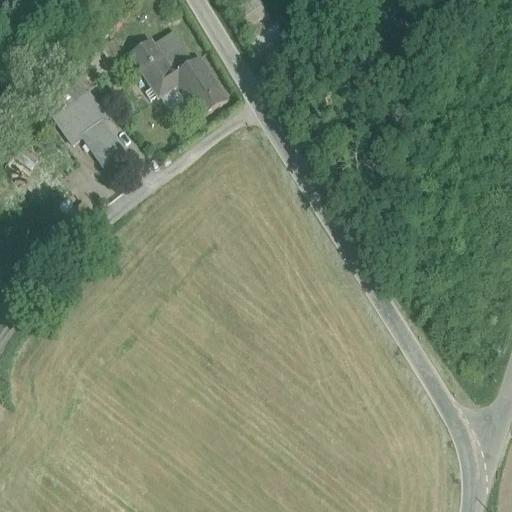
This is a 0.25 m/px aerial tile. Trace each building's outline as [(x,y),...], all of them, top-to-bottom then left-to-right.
[(250,28),(268,19),(258,0),(249,0),(239,6),(250,28)] [(155,53),(172,80),(193,66),(173,36),(157,46),(160,50),(156,52),(155,53)] [(114,42),(102,49),(112,67),(125,59),(114,42)] [(185,103),(199,124),(228,106),(199,62),(193,66),(172,80),(155,53),(156,52),(153,48),(151,46),(131,58),(129,59),(151,92),(156,101),(157,102),(164,98),(176,90),(185,103)] [(81,70),(73,80),(74,82),(75,81),(87,97),(96,89),(81,70)] [(70,85),(58,103),(71,122),(49,136),(60,153),(81,139),(110,181),(130,167),(102,126),(106,123),(87,97),(75,81),(74,82),(70,85)] [(172,111),(185,103),(176,90),(164,98),(172,111)] [(150,105),(156,101),(151,92),(145,96),(150,105)] [(64,224),(75,236),(93,219),(82,207),(64,224)]
